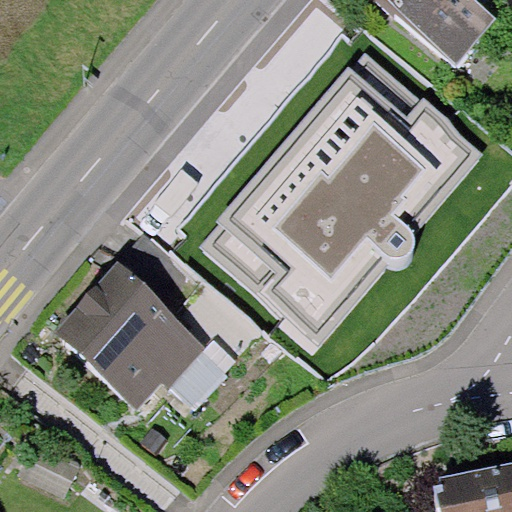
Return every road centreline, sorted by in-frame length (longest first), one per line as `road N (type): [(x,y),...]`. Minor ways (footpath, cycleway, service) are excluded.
road 1 (secondary): [(234,0),(32,235)]
road 2 (residential): [(243,511),(272,481),(363,425),(511,391)]
